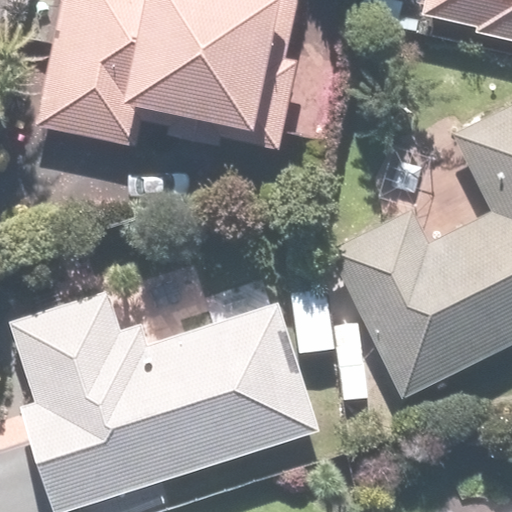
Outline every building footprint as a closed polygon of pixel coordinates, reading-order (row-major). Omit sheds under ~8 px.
[(47,0),(27,132),(133,148),(137,125),(216,137),(214,146),(273,155),(287,61),(278,60),(287,0),(47,0)] [(511,0),(409,0),(404,27),(511,47),(511,0)] [(323,251),(396,399),(511,341),(511,108),(449,140),(486,214),(422,246),(404,211),(323,251)] [(414,209),(428,147),(384,137),(370,199),(414,209)] [(46,511),(76,511),(314,434),(271,303),(143,346),(136,327),(114,334),(100,291),(1,324),(29,411),(15,416),(46,511)] [(327,355),(326,291),(288,292),(290,356),(327,355)]
